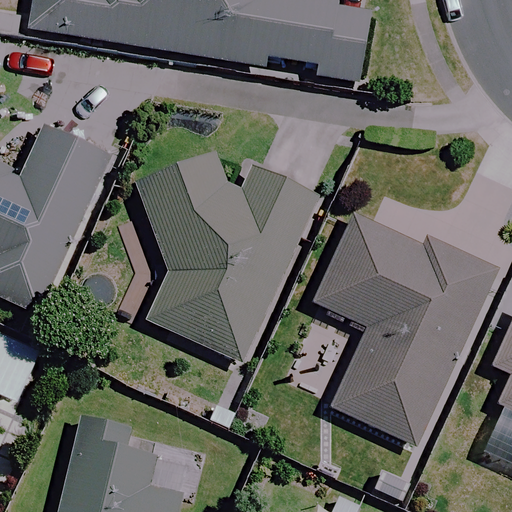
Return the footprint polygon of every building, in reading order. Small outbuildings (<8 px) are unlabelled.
[(26,0),(21,34),(351,89),(365,8),(316,0),(26,0)] [(103,163),(34,132),(11,183),(0,177),(0,306),(32,321),(103,163)] [(222,190),(207,146),(124,174),(159,281),(139,326),(234,370),(310,205),(240,173),(230,194),(222,190)] [(412,251),(345,220),(304,310),(359,335),(324,413),(407,451),(487,276),(416,243),(412,251)] [(511,312),(509,311),(487,364),(505,371),(490,407),(509,416),(501,435),(511,439),(511,312)] [(35,358),(0,343),(0,405),(12,411),(35,358)] [(147,460),(73,439),(52,511),(172,511),(176,502),(138,491),(147,460)]
